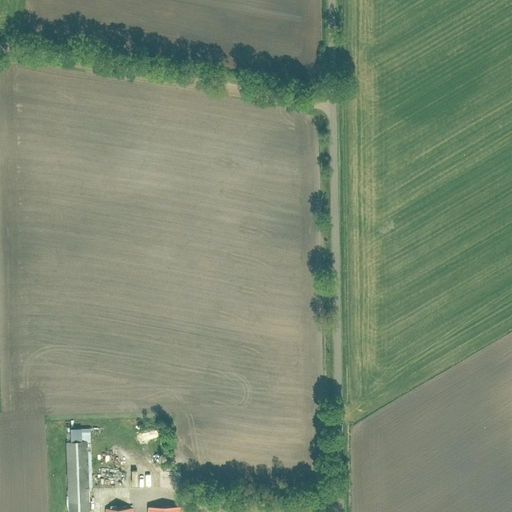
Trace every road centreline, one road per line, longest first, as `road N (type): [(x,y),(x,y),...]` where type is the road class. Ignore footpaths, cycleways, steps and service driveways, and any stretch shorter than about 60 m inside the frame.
road 1 (unclassified): [(340,511),(331,0)]
road 2 (track): [(331,103),(0,45)]
road 3 (unknown): [(340,496),(96,495)]
